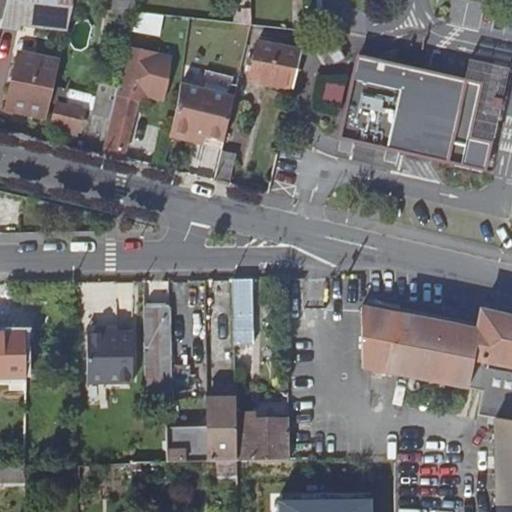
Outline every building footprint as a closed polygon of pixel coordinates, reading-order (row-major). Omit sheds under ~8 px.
[(68,28),(72,6),(15,0),(7,0),(3,18),(1,28),(19,30),(21,22),(68,28)] [(157,16),(135,13),(131,30),(155,35),(157,16)] [(292,89),(301,51),(259,42),(250,79),(292,89)] [(125,53),(117,90),(110,117),(103,149),(124,154),(135,103),(144,105),(150,79),(165,82),(168,67),(153,64),(155,58),(125,53)] [(396,97),(463,96),(466,83),(432,75),(357,57),(339,139),(383,149),(396,97)] [(7,109),(48,118),(51,104),(51,102),(45,100),(53,64),(36,60),(35,67),(18,63),(7,109)] [(343,102),(345,84),(326,82),(325,101),(343,102)] [(466,83),(463,96),(396,97),(383,149),(392,152),(430,160),(440,162),(462,167),(469,141),(473,124),(482,87),(466,83)] [(110,117),(117,90),(100,85),(93,112),(110,117)] [(55,86),(51,102),(51,104),(59,106),(54,126),(80,133),(85,111),(67,107),(70,90),(55,86)] [(223,142),(233,100),(179,87),(177,97),(170,129),(223,142)] [(222,149),(214,180),(230,184),(236,154),(222,149)] [(371,198),(366,217),(375,219),(385,221),(390,203),(371,198)] [(251,280),(235,281),(235,334),(252,334),(251,280)] [(511,319),(478,312),(474,330),(463,328),(464,324),(365,304),(366,310),(360,309),(362,371),(481,394),(478,419),(494,423),(497,510),(511,508),(511,319)] [(143,307),(145,355),(146,388),(164,407),(173,408),(173,390),(170,390),(168,306),(143,307)] [(130,383),(130,333),(85,334),(85,384),(130,383)] [(24,335),(0,335),(0,380),(25,380),(24,335)] [(236,463),(238,463),(237,413),(237,398),(208,400),(208,428),(168,428),(169,464),(205,464),(236,463)] [(237,413),(238,463),(290,462),(289,422),(255,424),(255,412),(237,413)] [(131,465),(169,464),(168,428),(114,429),(114,447),(131,447),(131,465)] [(0,484),(26,484),(26,466),(0,466),(0,484)] [(371,511),(372,500),(277,502),(277,511),(371,511)]
